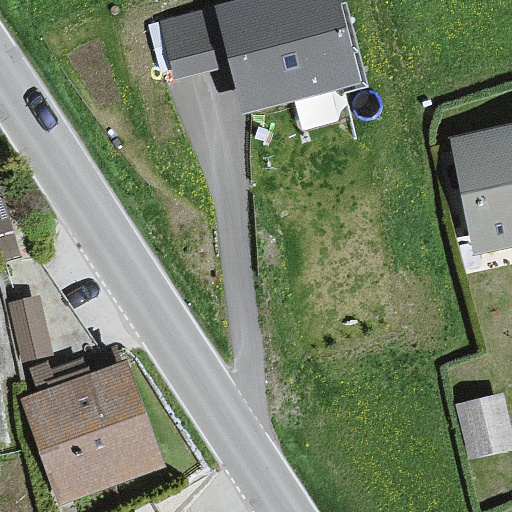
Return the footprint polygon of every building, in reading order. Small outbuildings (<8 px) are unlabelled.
[(332,0),(230,0),(217,4),(244,105),(353,76),(332,0)] [(511,122),(449,136),(474,248),(511,239),(511,122)] [(43,288),(12,292),(20,349),(50,345),(43,288)] [(144,369),(32,408),(68,511),(75,511),(181,476),(144,369)] [(511,418),(508,403),(464,414),(476,462),(511,453),(511,418)]
